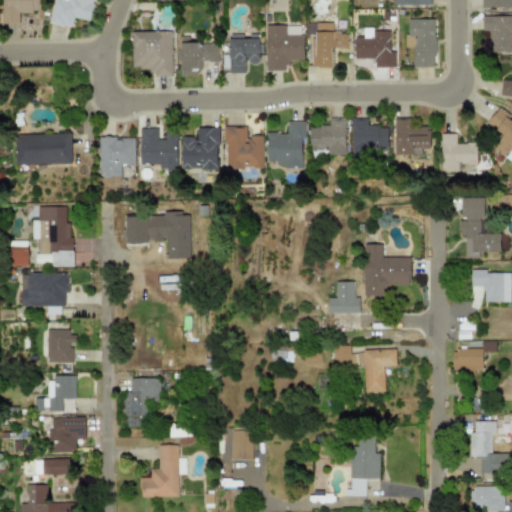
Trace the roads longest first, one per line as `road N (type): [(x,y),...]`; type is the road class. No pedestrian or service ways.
road 1 (residential): [(457,0),(453,95),(107,101),(108,51)]
road 2 (residential): [(439,511),(439,214)]
road 3 (residential): [(106,511),(107,222)]
